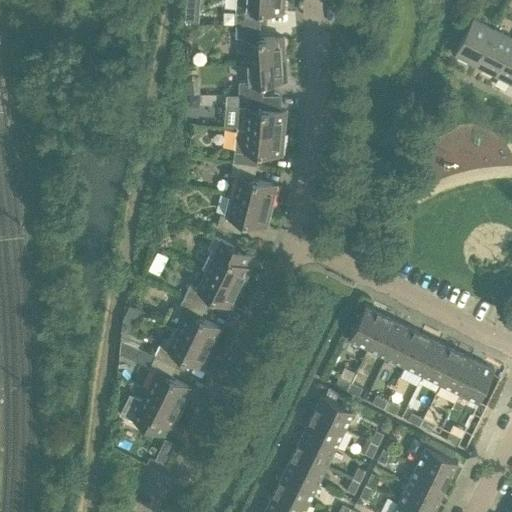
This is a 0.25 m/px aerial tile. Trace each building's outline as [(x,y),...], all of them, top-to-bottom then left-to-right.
[(187,0),(187,17),(201,18),(201,0),(187,0)] [(236,23),(260,23),(260,9),(283,10),(284,0),(236,0),(236,10),(236,23)] [(475,63),(493,28),(473,17),(454,53),(475,63)] [(260,23),(236,23),(236,36),(244,36),(246,60),(285,57),(283,35),(260,37),(260,23)] [(496,74),(511,41),(511,37),(493,28),(475,63),(496,74)] [(511,82),(511,41),(496,74),(511,82)] [(286,78),(285,57),(246,60),(247,80),(239,81),(239,94),(263,94),(263,80),(286,78)] [(245,128),(284,131),(286,110),(263,108),(263,94),(239,94),(239,115),(237,127),(245,128)] [(233,160),(256,164),(259,151),(282,153),(284,131),(245,128),(237,127),(235,147),(233,160)] [(254,178),(256,164),(233,160),(231,173),(239,175),(234,194),(234,195),(272,205),(277,183),(254,178)] [(266,225),(272,205),(234,195),(234,194),(230,193),(225,214),(220,213),(217,225),(241,231),(243,220),(266,225)] [(203,267),(206,269),(206,268),(242,286),(251,267),(230,256),(235,245),(214,235),(208,246),(212,248),(203,267)] [(232,305),(242,286),(206,268),(206,269),(198,287),(190,283),(184,295),(206,305),(211,295),(232,305)] [(201,316),(206,305),(184,295),(178,306),(186,310),(177,328),(212,346),(222,326),(201,316)] [(368,346),(384,313),(365,304),(349,336),(368,346)] [(386,355),(402,322),(384,313),(368,346),(386,355)] [(405,364),(421,331),(402,322),(386,355),(405,364)] [(212,346),(177,328),(174,326),(168,337),(164,335),(160,343),(155,354),(176,365),(181,355),(203,365),(212,346)] [(423,373),(439,340),(421,331),(405,364),(423,373)] [(119,348),(151,363),(157,349),(125,334),(119,348)] [(441,382),(457,349),(439,340),(423,373),(441,382)] [(460,391),(476,359),(457,349),(441,382),(460,391)] [(171,376),(176,365),(155,354),(149,366),(156,370),(147,388),(183,405),(192,386),(171,376)] [(494,368),(476,359),(460,391),(478,400),(494,368)] [(347,389),(351,381),(339,375),(336,383),(347,389)] [(363,387),(351,381),(347,389),(359,394),(363,387)] [(173,425),(183,405),(147,388),(143,398),(135,394),(133,399),(127,397),(120,412),(147,425),(152,414),(173,425)] [(322,393),(312,411),(345,427),(354,409),(322,393)] [(372,401),(384,407),(388,399),(376,393),(372,401)] [(399,405),(388,399),(384,407),(396,412),(399,405)] [(336,446),(345,427),(312,411),(303,430),(336,446)] [(408,419),(419,424),(423,417),(412,411),(408,419)] [(435,422),(423,417),(419,424),(431,430),(435,422)] [(376,428),(370,440),(378,444),(384,432),(376,428)] [(327,464),(336,446),(303,430),(294,448),(327,464)] [(446,437),(457,443),(461,435),(450,430),(446,437)] [(389,435),(383,446),(391,450),(397,439),(389,435)] [(372,455),(378,444),(370,440),(364,452),(372,455)] [(426,444),(417,463),(449,479),(458,460),(426,444)] [(385,462),(391,450),(383,446),(378,458),(385,462)] [(318,483),(327,464),(294,448),(285,467),(318,483)] [(440,497),(449,479),(417,463),(407,481),(440,497)] [(358,465),(352,477),(360,480),(366,469),(358,465)] [(309,501),(318,483),(285,467),(276,485),(309,501)] [(371,471),(365,483),(373,487),(379,475),(371,471)] [(354,492),(360,480),(352,477),(347,488),(354,492)] [(423,511),(432,511),(440,497),(407,481),(398,500),(423,511)] [(367,498),(373,487),(365,483),(360,495),(367,498)] [(303,511),(309,501),(276,485),(267,503),(284,511),(303,511)] [(423,511),(398,500),(392,511),(423,511)] [(284,511),(267,503),(262,511),(284,511)] [(347,511),(350,507),(342,503),(337,511),(347,511)]
